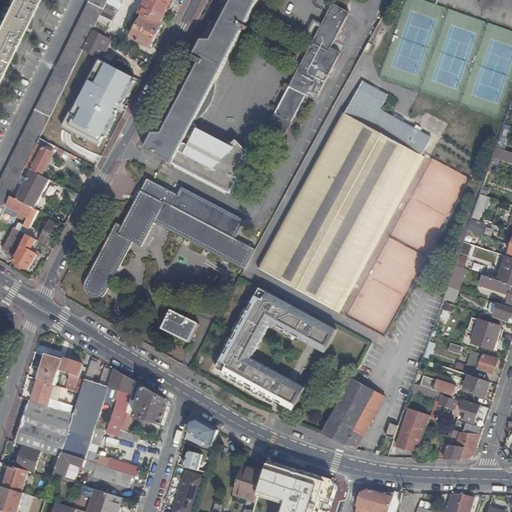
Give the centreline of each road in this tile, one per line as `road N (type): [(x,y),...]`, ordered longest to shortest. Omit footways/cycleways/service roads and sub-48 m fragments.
road 1 (unclassified): [(195,0),(42,300)]
road 2 (tertiary): [(360,470),(284,447),(186,394)]
road 3 (residential): [(149,511),(186,394)]
